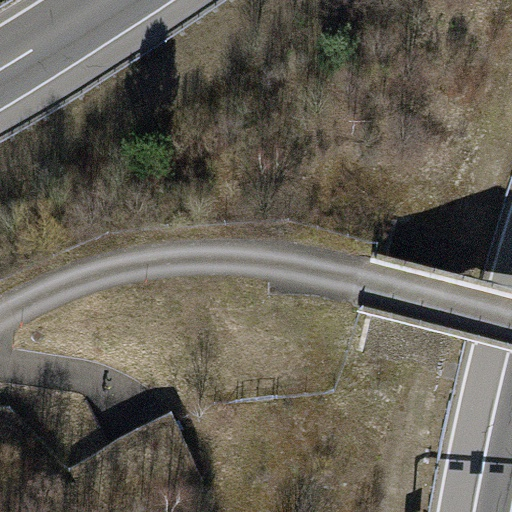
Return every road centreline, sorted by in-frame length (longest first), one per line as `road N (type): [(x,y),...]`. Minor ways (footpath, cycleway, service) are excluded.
road 1 (track): [(0,320),(97,273),(207,257),(279,262),(511,321)]
road 2 (motorway): [(72,0),(0,186)]
road 3 (track): [(0,358),(85,370),(117,388),(135,418)]
road 4 (motorway): [(0,74),(128,0)]
